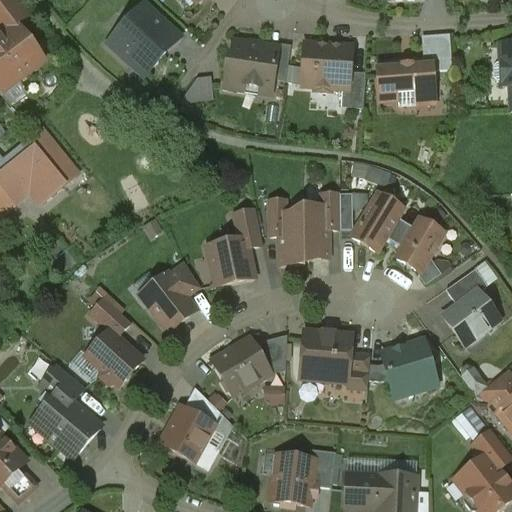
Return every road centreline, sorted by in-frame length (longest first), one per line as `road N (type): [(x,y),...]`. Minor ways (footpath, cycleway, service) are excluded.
road 1 (residential): [(374,303),(335,283),(290,292),(204,332),(109,466)]
road 2 (residential): [(511,21),(405,25),(275,2)]
